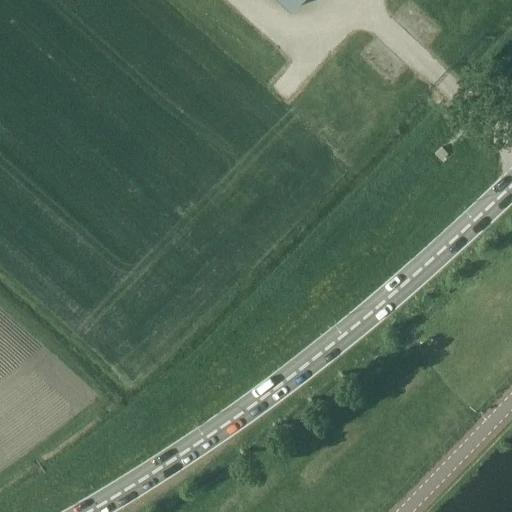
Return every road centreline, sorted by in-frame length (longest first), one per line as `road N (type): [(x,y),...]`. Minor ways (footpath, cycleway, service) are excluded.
road 1 (secondary): [(88,511),(290,377),(511,184)]
road 2 (tertiary): [(400,511),(511,397)]
